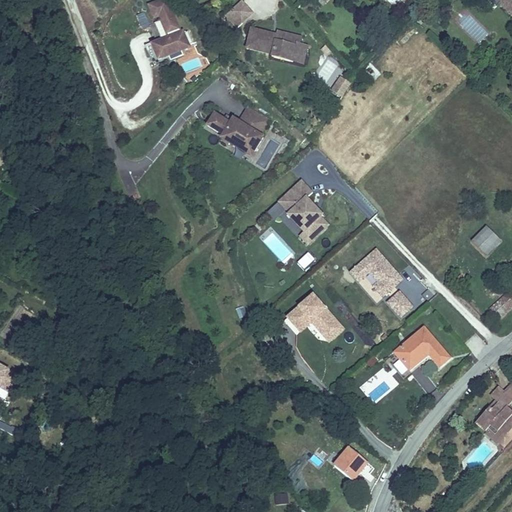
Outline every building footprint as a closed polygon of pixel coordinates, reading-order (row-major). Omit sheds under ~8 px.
[(248,0),(242,0),(235,7),(243,16),(254,6),(248,0)] [(511,0),(503,0),(511,8),(511,0)] [(164,1),(150,7),(155,18),(159,16),(162,22),(150,27),(163,58),(167,56),(170,55),(173,62),(183,57),(180,51),(188,48),(187,47),(192,44),(188,33),(182,35),(175,20),(172,21),(164,1)] [(255,24),(250,43),(276,49),(275,51),(306,58),(310,40),(302,38),(304,31),(300,30),(295,30),(288,29),(280,27),(280,29),(279,32),(273,31),(274,28),(255,24)] [(258,137),(268,122),(247,109),(238,124),(232,121),(229,125),(218,119),(216,121),(212,118),(206,128),(221,137),(221,138),(232,145),(242,151),(244,148),(253,153),(261,139),(258,137)] [(242,151),(232,145),(230,147),(249,159),(253,153),(244,148),(242,151)] [(303,174),(280,195),(288,203),(307,223),(301,229),(309,238),(330,218),(322,209),(324,208),(308,191),(314,186),(303,174)] [(276,214),(288,203),(280,195),(269,206),(276,214)] [(483,246),(500,232),(487,217),(470,231),(483,246)] [(377,304),(404,280),(376,249),(349,273),(377,304)] [(306,271),(315,258),(306,252),(297,265),(306,271)] [(496,311),(511,298),(511,292),(505,285),(488,299),(496,311)] [(310,326),(328,346),(346,330),(313,294),(285,320),(300,336),(310,326)] [(240,318),(246,315),(243,307),(236,310),(240,318)] [(440,369),(452,359),(425,328),(394,355),(409,373),(429,356),(440,369)] [(0,395),(10,398),(18,371),(0,365),(0,395)] [(497,376),(491,381),(504,393),(508,387),(511,391),(511,374),(502,381),(497,376)] [(472,409),(482,420),(488,412),(495,404),(501,396),(504,393),(491,381),(487,384),(493,390),(472,409)] [(495,404),(509,418),(511,415),(511,407),(501,396),(495,404)] [(501,425),(509,418),(495,404),(488,412),(496,420),(501,425)] [(492,433),(501,425),(496,420),(487,426),(492,433)] [(332,455),(351,473),(366,456),(347,440),(332,455)]
